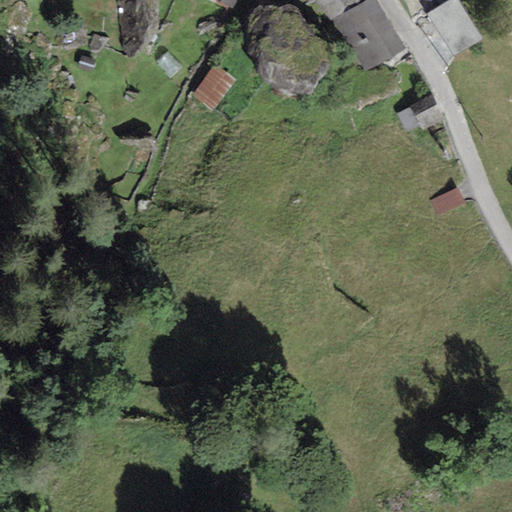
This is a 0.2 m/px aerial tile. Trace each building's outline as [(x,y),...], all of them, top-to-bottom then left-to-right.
[(238,0),(214,0),(234,9),(238,0)] [(332,15),(356,0),(303,0),(318,24),(332,15)] [(376,0),(356,0),(332,15),(365,66),(403,42),(376,0)] [(404,0),(411,10),(426,0),(404,0)] [(446,0),(429,12),(456,53),(483,36),(458,0),(446,0)] [(167,53),(159,60),(172,76),(181,69),(167,53)] [(430,93),(410,105),(423,127),(444,115),(430,93)] [(456,187),(429,200),(437,217),(464,203),(456,187)]
